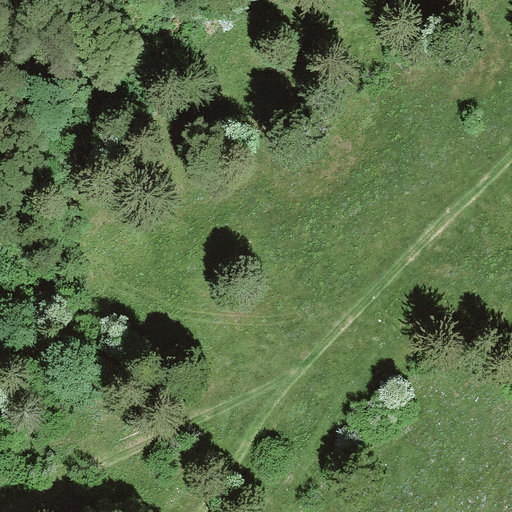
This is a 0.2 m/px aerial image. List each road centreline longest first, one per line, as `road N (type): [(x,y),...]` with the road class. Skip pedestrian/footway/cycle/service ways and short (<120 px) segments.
road 1 (track): [(215,511),(304,368),(454,212),(511,167)]
road 2 (track): [(304,368),(511,334)]
